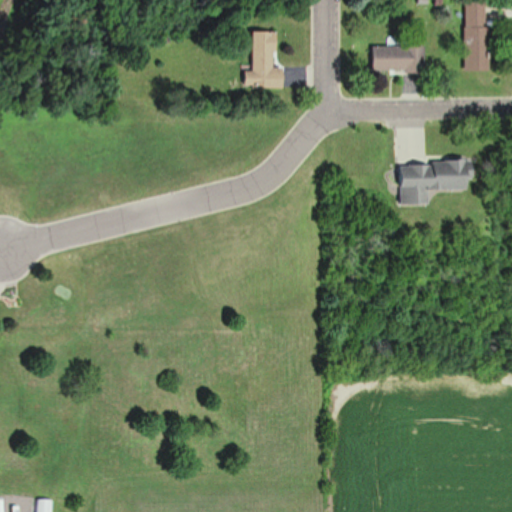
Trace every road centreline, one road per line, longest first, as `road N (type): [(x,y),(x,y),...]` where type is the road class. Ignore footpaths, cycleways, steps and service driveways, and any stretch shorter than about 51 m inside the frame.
road 1 (residential): [(321,110),(261,184),(5,249)]
road 2 (residential): [(321,110),(511,108)]
